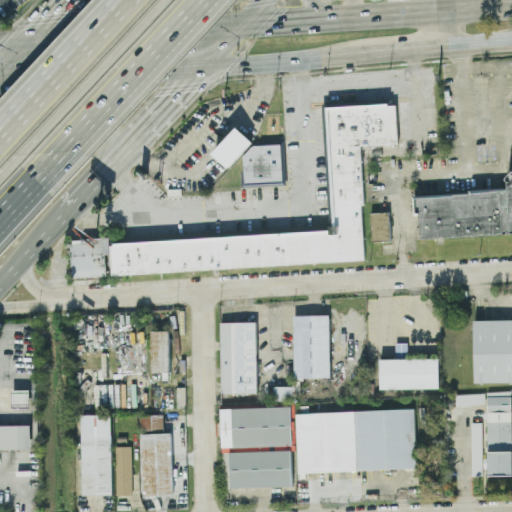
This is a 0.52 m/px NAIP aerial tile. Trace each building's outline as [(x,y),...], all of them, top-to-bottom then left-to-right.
[(365,261),(360,145),(398,143),(396,103),(324,106),(329,232),(109,242),(109,238),(72,239),(73,277),(110,276),(110,273),(365,261)] [(213,152),(237,127),(252,141),(228,166),(213,152)] [(280,142),(283,142),(285,186),(240,188),(239,172),(243,172),(242,157),(251,146),(280,144),(280,142)] [(511,232),(421,239),(419,215),(413,216),(411,197),(418,196),(508,190),(507,180),(511,180),(511,232)] [(391,240),(390,212),(371,212),(372,241),(391,240)] [(294,377),(330,376),(329,314),(293,315),(294,377)] [(511,319),(473,320),(474,382),(511,381),(511,319)] [(256,321),(220,321),(221,393),(257,392),(256,321)] [(169,330),(150,330),(151,372),(170,371),(169,330)] [(380,358),(380,388),(439,387),(439,357),(380,358)] [(292,386),(273,385),(273,400),(292,400),(292,386)] [(13,389),(12,405),(29,405),(29,389),(13,389)] [(489,475),(511,474),(511,391),(487,391),(489,475)] [(456,394),(456,405),(486,403),(485,393),(456,394)] [(230,487),(292,485),(291,447),(292,447),(291,405),(220,408),(222,452),(229,452),(230,487)] [(416,467),(414,408),(296,412),(298,471),(416,467)] [(81,414),(82,494),(113,494),(111,413),(81,414)] [(141,432),(163,432),(163,414),(140,415),(141,432)] [(482,421),(471,421),(472,475),(483,475),(482,421)] [(31,423),(0,423),(0,448),(31,448),(31,423)] [(143,495),(173,494),(171,432),(141,433),(143,495)] [(131,494),(131,446),(115,446),(115,494),(131,494)]
